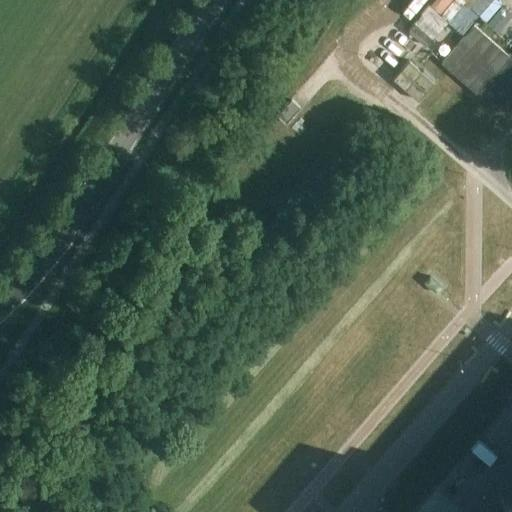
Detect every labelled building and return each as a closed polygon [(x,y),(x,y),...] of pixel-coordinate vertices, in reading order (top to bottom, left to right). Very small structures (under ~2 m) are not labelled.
[(453,0),(439,17),(447,24),(463,6),(457,0),(453,0)] [(495,111),(511,90),(511,59),(474,26),(441,63),(495,111)] [(417,99),(432,82),(407,61),(393,78),(417,99)] [(285,123),(299,107),(291,100),(277,116),(285,123)] [(436,293),(442,287),(430,277),(424,282),(436,293)] [(511,511),(511,506),(507,502),(497,511),(511,511)]
